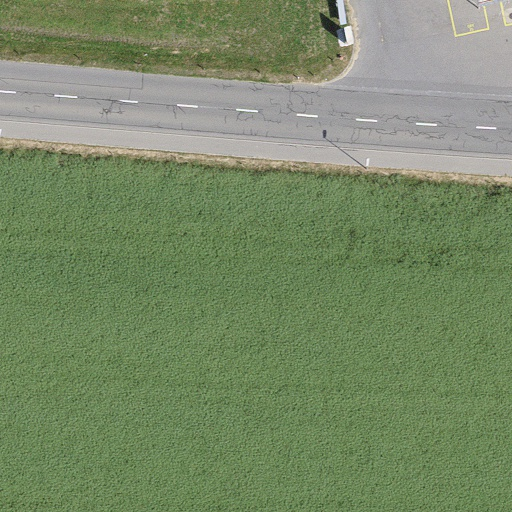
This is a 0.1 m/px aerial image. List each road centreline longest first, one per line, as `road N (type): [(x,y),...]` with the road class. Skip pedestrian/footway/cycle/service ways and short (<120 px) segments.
road 1 (unclassified): [(0,95),(511,131)]
road 2 (unknown): [(371,0),(400,127)]
